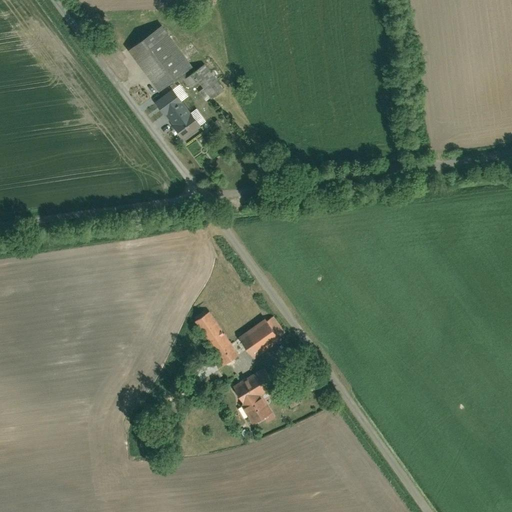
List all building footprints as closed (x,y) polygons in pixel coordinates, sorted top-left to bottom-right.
[(163,27),(130,52),(159,91),(162,89),(169,84),(192,66),(163,27)] [(205,101),(222,88),(201,62),(179,79),(186,87),(194,80),(201,88),(197,91),(205,101)] [(171,101),(161,108),(184,139),(207,123),(197,109),(191,113),(169,84),(162,89),(171,101)] [(210,313),(195,323),(218,356),(214,359),(220,367),(238,355),(210,313)] [(265,322),(241,337),(253,357),(277,342),(265,322)] [(262,371),(232,387),(252,424),(272,414),(262,395),(272,390),(262,371)] [(288,407),(299,402),(296,393),(310,388),(307,380),(281,391),(288,407)]
